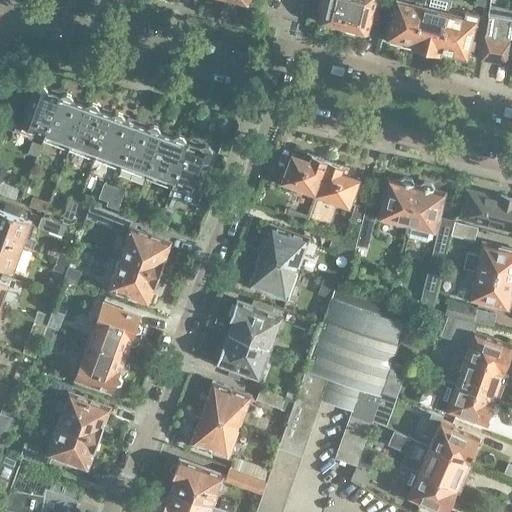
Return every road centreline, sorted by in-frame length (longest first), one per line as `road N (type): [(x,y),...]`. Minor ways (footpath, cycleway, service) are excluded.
road 1 (residential): [(115,511),(266,105)]
road 2 (residential): [(273,77),(8,9)]
road 3 (residential): [(266,105),(511,171)]
road 4 (residential): [(511,98),(281,43)]
